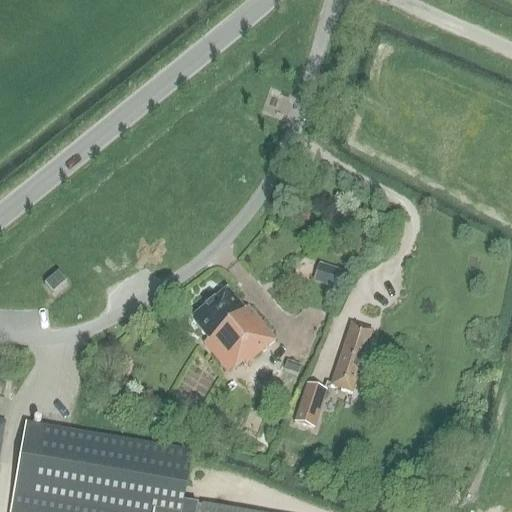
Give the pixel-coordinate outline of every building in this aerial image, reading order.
[(340,271),(329,268),(323,286),(334,290),(340,271)] [(52,295),(66,283),(57,274),(43,285),(52,295)] [(245,366),(275,341),(247,307),(243,311),(226,291),(190,320),(207,340),(203,344),(229,375),(243,364),(245,366)] [(351,395),(372,333),(350,326),(349,329),(330,385),(330,386),(330,387),(351,395)] [(325,391),(305,385),(292,424),(312,431),(325,391)] [(189,464),(190,454),(26,426),(10,511),(216,511),(181,506),(185,485),(194,487),(198,465),(189,464)]
